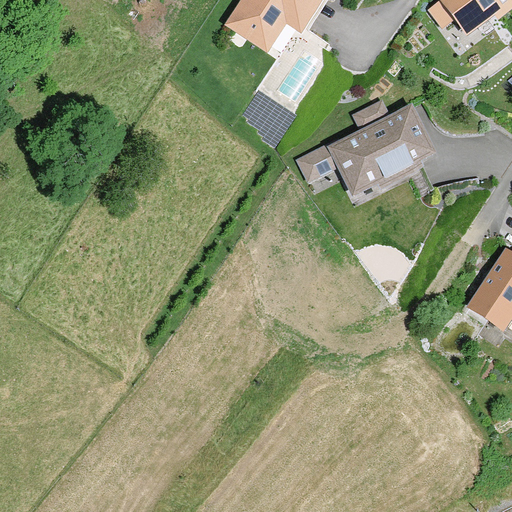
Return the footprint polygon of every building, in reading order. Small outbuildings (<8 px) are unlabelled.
[(322,0),(243,0),(226,26),(268,52),(287,23),(301,32),(322,0)] [(511,0),(439,0),(467,38),(495,17),(498,21),(511,10),(511,0)] [(360,126),(391,112),(385,99),(354,112),(360,126)] [(339,167),(353,197),(436,156),(412,107),(329,147),(339,167)] [(339,167),(329,147),(328,146),(297,161),(308,182),(339,167)] [(511,254),(505,251),(467,308),(503,331),(511,316),(511,254)]
